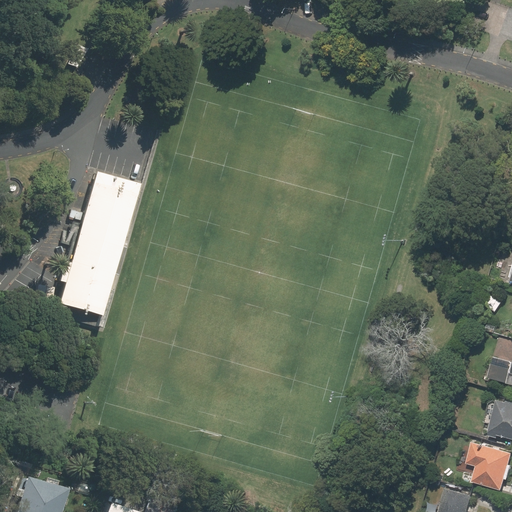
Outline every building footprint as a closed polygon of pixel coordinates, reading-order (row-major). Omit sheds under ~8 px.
[(59,312),(102,324),(142,181),(100,169),(59,312)] [(492,296),(486,305),(496,312),(502,302),(492,296)] [(511,369),(493,364),(489,378),(509,383),(511,370),(511,369)] [(499,435),(511,438),(511,402),(509,402),(508,404),(499,401),(490,436),(498,438),(499,435)] [(472,482),(502,491),(511,456),(511,453),(473,443),(467,464),(477,467),(472,482)] [(18,476),(7,511),(52,511),(56,503),(58,503),(62,489),(18,476)] [(467,511),(468,511),(472,511),(474,506),(470,505),(473,496),(446,489),(439,511),(467,511)] [(175,511),(176,511),(151,502),(147,511),(175,511)]
